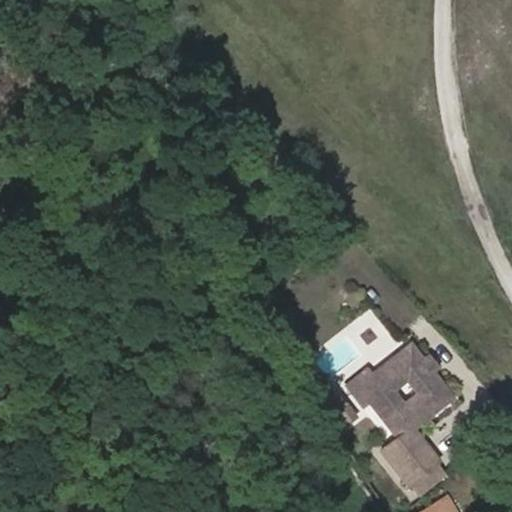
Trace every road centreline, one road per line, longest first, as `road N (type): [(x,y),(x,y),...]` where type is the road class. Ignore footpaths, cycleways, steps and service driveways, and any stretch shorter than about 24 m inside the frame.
road 1 (track): [(507,299),(266,28),(214,33),(194,0)]
road 2 (track): [(511,304),(471,186),(448,0)]
